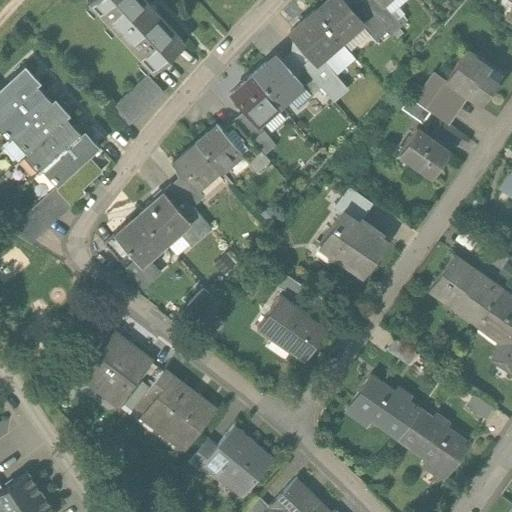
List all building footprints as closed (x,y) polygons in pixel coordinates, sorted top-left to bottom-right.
[(89,0),(86,3),(88,4),(88,3),(151,71),(151,72),(152,73),(184,44),(182,42),(182,43),(141,0),(89,0)] [(352,13),(341,0),(331,0),(315,14),(339,42),(340,43),(361,25),(362,24),(352,13)] [(378,0),(367,0),(364,3),(381,23),(391,14),(382,4),(378,0)] [(386,0),(382,4),(391,14),(406,0),(386,0)] [(352,13),(362,24),(361,25),(368,33),(376,42),(388,32),(381,23),(364,3),(352,13)] [(319,60),(339,42),(315,14),(292,34),(302,46),(313,58),(303,67),(333,102),(346,91),(332,75),(319,60)] [(399,23),(391,14),(381,23),(388,32),(399,23)] [(368,33),(361,25),(340,43),(347,51),(368,33)] [(347,51),(340,43),(339,42),(319,60),(332,75),(352,57),(347,51)] [(292,55),(303,67),(313,58),(302,46),(292,55)] [(481,60),(467,50),(447,80),(467,94),(482,104),(498,82),(476,67),(481,60)] [(301,87),(276,57),(253,77),(279,106),(289,97),(301,87)] [(388,57),(380,66),(391,76),(399,67),(388,57)] [(24,67),(23,66),(0,86),(0,117),(33,88),(38,83),(35,79),(33,80),(22,69),(24,67)] [(454,112),(467,94),(447,80),(434,71),(421,89),(454,112)] [(163,93),(147,76),(112,108),(128,126),(163,93)] [(246,113),(256,126),(257,125),(279,106),(253,77),(231,96),(246,113)] [(446,124),(454,112),(421,89),(417,86),(409,98),(430,113),(446,124)] [(309,96),(301,87),(289,97),(297,106),(309,96)] [(44,101),(33,88),(0,117),(0,129),(9,139),(13,136),(50,102),(47,98),(44,101)] [(352,97),(344,105),(357,118),(365,111),(352,97)] [(422,124),(430,113),(409,98),(401,110),(422,124)] [(51,101),(50,102),(13,136),(27,152),(63,119),(68,115),(65,111),(62,114),(51,101)] [(252,142),(263,132),(257,125),(256,126),(246,113),(235,123),(252,142)] [(75,132),(63,119),(27,152),(24,155),(39,172),(43,168),(81,133),(77,130),(75,132)] [(223,133),(240,153),(252,142),(235,123),(223,133)] [(223,133),(216,126),(195,144),(196,145),(218,170),(220,173),(241,154),(240,153),(223,133)] [(412,163),(431,177),(448,152),(415,130),(399,154),(400,155),(402,152),(414,160),(412,163)] [(82,132),(81,133),(43,168),(58,185),(88,158),(99,148),(95,144),(94,145),(82,132)] [(263,132),(252,142),(263,156),(275,146),(263,132)] [(24,155),(27,152),(13,136),(9,139),(4,144),(19,160),(24,155)] [(252,142),(240,153),(241,154),(257,173),(269,162),(263,156),(252,142)] [(183,176),(196,190),(218,170),(196,145),(173,164),(183,176)] [(53,190),(69,208),(84,194),(82,191),(102,173),(88,158),(58,185),(53,190)] [(511,171),(501,187),(511,194),(511,171)] [(185,200),(192,208),(203,198),(196,190),(183,176),(172,185),(185,200)] [(176,207),(185,200),(172,185),(163,193),(176,207)] [(341,213),(357,224),(359,220),(358,220),(370,202),(349,188),(336,207),(342,212),(341,213)] [(39,203),(55,221),(69,208),(53,190),(39,203)] [(176,207),(163,193),(139,214),(165,244),(178,233),(189,223),(176,207)] [(189,223),(178,233),(186,242),(190,246),(210,229),(192,208),(185,200),(176,207),(189,223)] [(30,211),(46,229),(55,221),(39,203),(30,211)] [(0,207),(0,217),(11,229),(18,222),(3,205),(0,207)] [(21,219),(37,237),(46,229),(30,211),(21,219)] [(147,259),(165,244),(139,214),(139,213),(113,235),(129,253),(135,260),(125,268),(141,287),(158,272),(147,259)] [(357,224),(341,213),(317,247),(334,259),(336,256),(362,273),(383,242),(377,238),(379,235),(359,220),(357,224)] [(30,243),(37,237),(21,219),(18,222),(11,229),(17,236),(30,243)] [(463,226),(454,239),(471,251),(481,238),(463,226)] [(178,233),(165,244),(173,253),(186,242),(178,233)] [(119,262),(129,253),(113,235),(104,244),(119,262)] [(225,253),(213,265),(224,275),(236,263),(225,253)] [(503,290),(455,256),(430,292),(478,326),(481,322),(501,292),(503,290)] [(511,276),(511,259),(508,257),(499,270),(511,279),(511,276)] [(275,285),(297,300),(305,289),(283,273),(275,285)] [(201,289),(186,306),(196,315),(211,297),(201,289)] [(511,299),(501,292),(481,322),(504,338),(503,340),(511,346),(511,299)] [(326,328),(278,295),(255,327),(303,360),(326,328)] [(150,361),(113,332),(87,365),(78,376),(80,377),(112,402),(129,380),(133,384),(150,361)] [(395,339),(388,349),(408,363),(415,353),(395,339)] [(511,373),(511,346),(503,340),(491,358),(511,373)] [(80,377),(78,376),(87,365),(77,357),(62,377),(73,386),(80,377)] [(145,393),(155,400),(171,379),(162,371),(145,393)] [(419,409),(371,375),(350,404),(399,438),(419,409)] [(213,409),(172,378),(171,379),(155,400),(141,417),(182,449),(213,409)] [(493,408),(473,394),(466,405),(485,418),(493,408)] [(468,443),(419,409),(399,438),(424,456),(447,473),(468,443)] [(272,457),(233,425),(216,446),(200,465),(201,466),(214,476),(219,470),(243,490),(239,496),(240,497),(272,457)] [(206,438),(188,462),(198,470),(201,466),(200,465),(216,446),(206,438)] [(447,473),(424,456),(419,462),(443,479),(447,473)] [(29,476),(27,473),(2,489),(0,490),(0,511),(13,511),(41,494),(39,490),(30,476),(29,476)] [(297,479),(295,478),(270,503),(268,506),(269,508),(264,511),(328,511),(296,480),(297,479)] [(243,511),(264,511),(269,508),(268,506),(270,503),(260,493),(243,511)] [(53,511),(54,511),(44,498),(41,494),(13,511),(53,511)]
